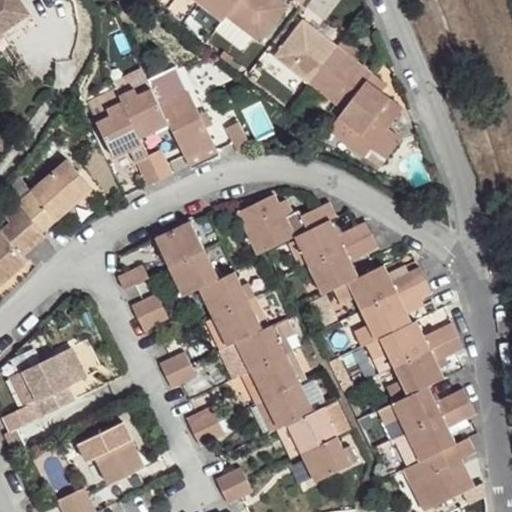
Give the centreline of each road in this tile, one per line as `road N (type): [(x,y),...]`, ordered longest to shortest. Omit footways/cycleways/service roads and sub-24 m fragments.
road 1 (residential): [(468,266),(328,177),(241,172),(92,244),(0,330)]
road 2 (unknown): [(176,511),(192,469),(62,267)]
road 3 (residential): [(468,266),(459,185),(383,0)]
road 4 (residential): [(501,511),(468,266)]
road 5 (residential): [(67,62),(58,98),(0,177)]
